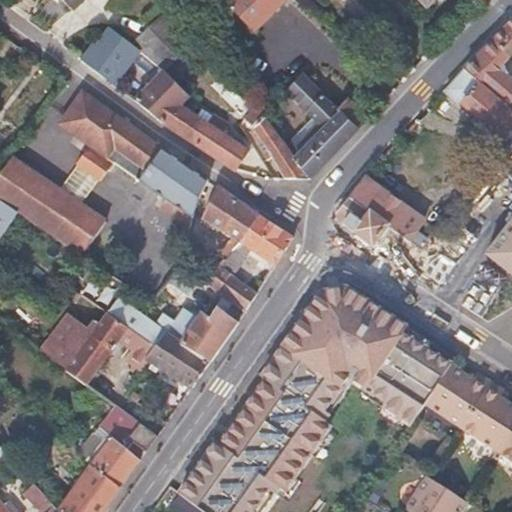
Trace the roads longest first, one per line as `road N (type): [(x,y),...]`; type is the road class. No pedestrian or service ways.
road 1 (secondary): [(320,238),(133,511)]
road 2 (secondary): [(508,0),(340,180),(321,215),(320,238)]
road 3 (residential): [(511,359),(320,238)]
